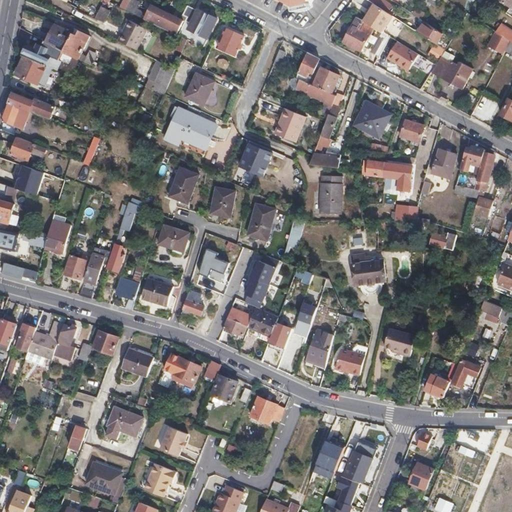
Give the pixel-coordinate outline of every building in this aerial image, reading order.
[(134,0),(130,0),(126,10),(161,27),(177,35),(184,21),(152,6),(146,16),(137,11),(141,3),(134,0)] [(371,0),(376,3),(381,7),(389,12),(394,5),(387,0),(371,0)] [(381,7),(376,3),(364,21),(383,32),(383,31),(384,31),(395,15),(389,12),(381,7)] [(197,10),(188,6),(183,15),(188,18),(186,22),(191,25),(189,29),(196,32),(197,31),(200,33),(200,34),(206,37),(216,18),(209,15),(209,16),(205,14),(206,13),(198,9),(197,10)] [(102,9),(97,19),(106,23),(112,13),(102,9)] [(357,17),(344,41),(362,51),(373,29),(365,25),(362,30),(360,29),(364,21),(357,17)] [(395,20),(387,31),(396,37),(404,25),(395,20)] [(425,20),(418,31),(436,43),(438,44),(445,33),(425,20)] [(129,21),(119,41),(138,51),(148,30),(129,21)] [(511,40),(511,28),(502,22),(496,31),(506,36),(511,40)] [(57,25),(48,42),(57,48),(58,46),(64,49),(64,51),(63,52),(79,60),(90,37),(80,31),(78,36),(74,34),(71,40),(63,35),(66,30),(57,25)] [(227,28),(219,47),(236,55),(244,37),(227,28)] [(488,45),(498,51),(506,36),(496,31),(496,30),(488,45)] [(372,51),(379,56),(391,35),(384,31),(383,31),(383,32),(372,51)] [(169,34),(164,45),(171,49),(176,37),(169,34)] [(498,51),(505,54),(511,41),(511,40),(506,36),(498,51)] [(421,54),(398,40),(388,57),(396,62),(397,60),(411,68),(421,54)] [(25,55),(25,56),(28,57),(53,69),(58,71),(62,61),(60,61),(63,52),(64,51),(57,48),(48,42),(45,41),(42,47),(38,45),(36,50),(29,46),(28,49),(27,48),(24,54),(25,55)] [(286,52),(280,49),(274,64),(279,67),(286,52)] [(437,64),(433,71),(463,88),(472,73),(452,62),(454,58),(444,52),(442,55),(437,64)] [(320,59),(309,53),(297,78),(307,82),(311,72),(313,73),(320,59)] [(28,57),(25,56),(16,75),(39,86),(39,85),(45,87),(53,69),(28,57)] [(146,78),(166,88),(174,70),(154,59),(146,78)] [(322,67),(314,86),(332,94),(341,75),(322,67)] [(197,73),(186,96),(205,105),(216,82),(197,73)] [(320,99),(333,106),(333,105),(337,96),(332,94),(314,86),(307,82),(297,78),(293,78),(291,83),(292,87),(320,99)] [(337,96),(333,105),(339,108),(344,96),(338,93),(337,96)] [(15,94),(10,104),(31,112),(51,119),(56,106),(36,99),(34,102),(15,94)] [(473,115),(490,123),(499,104),(483,96),(473,115)] [(511,98),(502,113),(511,118),(511,98)] [(368,102),(355,125),(379,137),(391,114),(368,102)] [(5,123),(2,131),(18,137),(29,142),(32,133),(24,130),(31,112),(10,104),(3,121),(5,123)] [(181,138),(201,147),(207,136),(212,138),(217,125),(179,108),(165,139),(178,144),(181,138)] [(286,109),(276,135),(297,143),(307,118),(286,109)] [(146,114),(141,124),(147,127),(152,117),(146,114)] [(330,114),(328,117),(321,136),(329,138),(337,117),(330,114)] [(425,126),(406,121),(401,136),(420,142),(425,126)] [(207,136),(201,147),(207,150),(212,138),(207,136)] [(329,138),(321,136),(318,144),(323,146),(325,144),(328,145),(331,139),(329,138)] [(29,142),(18,137),(11,154),(19,158),(19,161),(27,164),(32,152),(44,157),(47,149),(29,142)] [(95,137),(84,164),(89,166),(100,139),(95,137)] [(250,145),(241,166),(263,176),(273,155),(250,145)] [(472,151),(467,149),(462,169),(461,171),(469,173),(471,165),(477,167),(475,175),(479,176),(479,175),(485,153),(485,151),(473,148),(472,151)] [(440,150),(434,168),(444,171),(443,177),(451,179),(458,156),(440,150)] [(315,152),(313,156),(310,164),(339,168),(341,155),(326,152),(326,154),(315,152)] [(485,153),(479,175),(479,176),(475,189),(480,191),(485,192),(489,177),(494,156),(485,153)] [(365,161),(364,174),(385,177),(387,164),(365,161)] [(387,164),(385,177),(389,178),(399,180),(398,190),(410,192),(413,167),(387,164)] [(47,173),(24,166),(17,189),(40,196),(47,173)] [(181,168),(170,196),(190,203),(200,175),(181,168)] [(425,182),(422,193),(429,195),(432,184),(425,182)] [(0,183),(0,222),(9,225),(15,204),(5,201),(6,198),(14,200),(17,189),(0,183)] [(321,184),(321,214),(341,214),(342,184),(321,184)] [(455,193),(478,199),(478,198),(480,191),(475,189),(457,185),(455,193)] [(217,188),(212,213),(232,217),(236,192),(217,188)] [(489,217),(494,203),(483,199),(480,198),(475,212),(489,217)] [(142,213),(143,207),(130,202),(122,228),(130,230),(136,212),(142,213)] [(398,204),(396,221),(418,219),(420,207),(398,204)] [(257,205),(249,235),(268,241),(276,210),(257,205)] [(49,238),(45,250),(64,255),(72,225),(54,220),(49,238)] [(306,220),(295,220),(288,244),(299,247),(306,220)] [(166,226),(160,245),(185,252),(190,233),(166,226)] [(0,247),(16,251),(19,234),(0,230),(0,247)] [(207,232),(203,244),(213,247),(214,243),(226,248),(229,241),(207,232)] [(434,233),(431,244),(454,250),(458,236),(449,234),(448,237),(434,233)] [(112,260),(109,269),(120,272),(125,256),(121,255),(122,248),(116,246),(112,260)] [(94,254),(81,296),(92,299),(97,285),(94,284),(99,269),(104,270),(108,272),(109,269),(112,260),(103,257),(94,254)] [(364,255),(352,256),(357,287),(365,285),(365,288),(368,291),(370,293),(373,293),(376,292),(379,290),(380,287),(380,283),(387,282),(383,261),(372,262),(371,258),(365,259),(364,255)] [(65,275),(60,290),(67,292),(72,276),(83,279),(88,262),(82,260),(72,256),(71,256),(65,273),(65,275)] [(10,273),(10,276),(27,280),(27,278),(30,276),(37,279),(39,272),(5,263),(3,270),(10,273)] [(248,299),(263,305),(277,270),(260,263),(259,266),(256,265),(246,292),(248,293),(247,298),(248,299)] [(511,268),(506,266),(498,284),(511,289),(511,268)] [(314,273),(299,267),(296,276),(304,279),(303,283),(310,285),(314,273)] [(104,270),(99,269),(94,284),(97,285),(99,286),(104,270)] [(329,279),(317,274),(314,281),(326,286),(329,279)] [(141,285),(122,279),(117,294),(130,298),(136,300),(141,285)] [(168,306),(171,295),(173,289),(174,287),(149,279),(144,299),(168,306)] [(104,284),(98,301),(110,304),(115,287),(104,284)] [(187,300),(179,323),(187,327),(189,322),(190,322),(193,313),(202,316),(206,307),(198,304),(202,295),(192,291),(188,300),(187,300)] [(136,300),(130,298),(127,309),(133,311),(136,300)] [(263,305),(248,299),(246,303),(262,309),(263,305)] [(502,323),(509,325),(511,318),(511,311),(484,300),(481,310),(499,317),(502,323)] [(296,332),(309,336),(318,309),(306,304),(296,332)] [(233,308),(225,328),(243,336),(247,327),(249,328),(254,317),(233,308)] [(254,317),(249,328),(273,337),(278,323),(280,318),(257,309),(254,317)] [(3,318),(0,327),(0,343),(4,345),(2,350),(9,352),(19,324),(3,318)] [(52,338),(36,333),(35,335),(30,351),(53,359),(55,354),(65,325),(57,322),(52,338)] [(273,337),(270,343),(287,349),(294,329),(278,323),(273,337)] [(71,327),(65,325),(55,354),(71,360),(75,348),(71,346),(77,329),(75,328),(75,326),(72,325),(71,327)] [(22,330),(24,331),(19,347),(29,351),(30,351),(35,335),(36,333),(37,330),(24,326),(22,330)] [(316,363),(327,367),(335,337),(335,336),(318,330),(307,361),(316,364),(316,363)] [(412,358),(417,338),(392,330),(387,349),(399,353),(399,354),(412,358)] [(114,355),(120,339),(101,332),(95,348),(114,355)] [(88,362),(93,346),(85,343),(80,359),(88,362)] [(351,353),(351,354),(366,358),(368,350),(361,348),(360,348),(359,348),(358,348),(357,348),(356,348),(355,348),(355,349),(354,349),(353,350),(352,350),(352,351),(352,352),(351,352),(351,353)] [(124,368),(148,377),(155,358),(131,349),(124,368)] [(53,359),(30,351),(29,351),(26,360),(50,368),(53,359)] [(337,370),(361,377),(366,358),(351,354),(343,351),(337,370)] [(164,373),(194,387),(203,367),(173,353),(164,373)] [(464,360),(453,384),(454,387),(460,389),(462,388),(463,386),(468,372),(478,376),(481,367),(464,360)] [(222,365),(213,361),(207,376),(217,380),(221,370),(222,365)] [(468,372),(463,386),(472,389),(478,376),(468,372)] [(426,391),(445,398),(451,382),(432,375),(426,391)] [(221,376),(214,395),(232,402),(239,383),(221,376)] [(146,406),(148,399),(134,395),(132,402),(146,406)] [(280,422),(286,408),(259,397),(251,415),(271,423),(273,418),(280,422)] [(116,407),(109,426),(137,436),(144,418),(116,407)] [(86,429),(77,425),(72,439),(81,442),(82,442),(86,429)] [(180,456),(184,448),(186,442),(189,434),(172,427),(163,449),(180,456)] [(226,449),(230,440),(224,438),(221,446),(226,449)] [(360,439),(356,449),(375,456),(379,447),(360,439)] [(421,439),(416,451),(425,454),(430,443),(421,439)] [(328,440),(320,460),(338,467),(346,447),(328,440)] [(356,449),(346,475),(361,480),(363,476),(367,478),(375,456),(356,449)] [(84,472),(91,455),(83,452),(75,468),(84,472)] [(413,483),(411,489),(425,495),(436,469),(419,462),(411,482),(413,483)] [(95,463),(87,484),(116,494),(123,473),(95,463)] [(151,465),(142,486),(165,496),(172,481),(175,483),(179,472),(158,463),(156,467),(151,465)] [(19,471),(17,484),(23,486),(26,472),(19,471)] [(340,501),(352,505),(361,483),(343,476),(334,498),(340,501)] [(272,488),(281,492),(284,485),(275,481),(272,488)] [(223,493),(214,511),(217,511),(237,511),(245,493),(229,485),(225,494),(223,493)] [(33,511),(35,508),(29,505),(32,495),(18,490),(9,511),(33,511)] [(283,506),(267,500),(262,511),(280,511),(281,510),(283,506)] [(340,501),(337,509),(345,511),(350,511),(353,506),(352,505),(340,501)] [(291,509),(283,506),(281,510),(280,511),(299,511),(302,506),(293,502),(291,509)]
